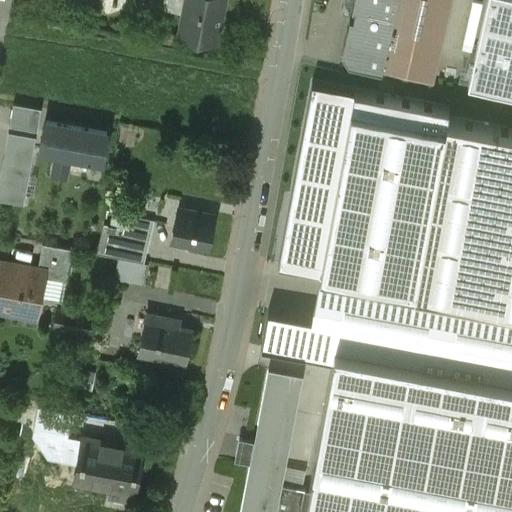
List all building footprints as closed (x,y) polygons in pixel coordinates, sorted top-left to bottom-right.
[(223,0),(185,0),(180,32),(216,39),(223,0)] [(355,0),(358,4),(356,13),(348,18),(341,47),(348,57),(380,65),(395,0),(355,0)] [(449,0),(395,0),(381,64),(432,76),(449,0)] [(511,0),(486,0),(468,82),(511,91),(511,0)] [(320,270),(511,305),(511,128),(448,117),(450,106),(312,81),(278,262),(320,270)] [(30,202),(42,104),(13,101),(1,198),(30,202)] [(47,118),(40,152),(104,165),(111,131),(47,118)] [(214,213),(179,206),(172,237),(207,245),(214,213)] [(153,218),(122,212),(119,226),(103,222),(96,252),(144,261),(153,218)] [(72,247),(42,242),(37,266),(44,267),(43,275),(65,279),(72,247)] [(37,266),(0,259),(0,308),(18,312),(19,305),(37,309),(43,275),(44,267),(37,266)] [(332,359),(334,349),(511,382),(511,305),(320,270),(311,319),(269,311),(263,346),(332,359)] [(93,315),(56,308),(52,325),(90,332),(93,315)] [(180,317),(147,310),(138,351),(184,360),(191,325),(179,323),(180,317)] [(511,511),(511,382),(334,349),(332,359),(303,511),(511,511)] [(300,511),(305,488),(281,483),(303,373),(268,367),(240,511),(300,511)] [(141,446),(84,435),(76,477),(132,488),(141,446)]
